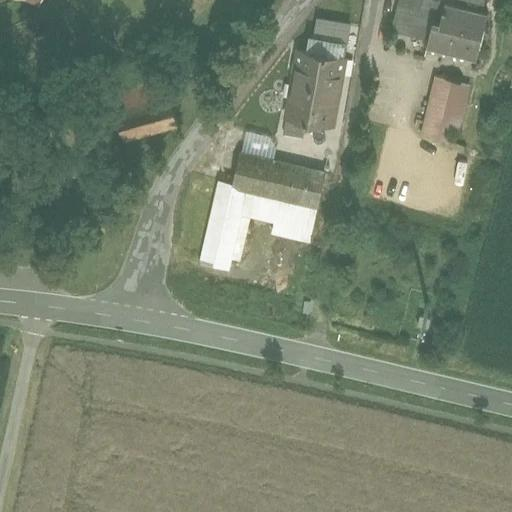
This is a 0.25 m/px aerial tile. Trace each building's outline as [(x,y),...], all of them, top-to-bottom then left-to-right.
[(494,8),(472,3),(473,0),(403,0),(397,28),(436,37),(435,45),(485,55),(494,8)] [(349,61),(297,52),(285,120),(337,130),(349,61)] [(471,86),(436,78),(422,138),(448,144),(451,130),(460,133),(471,86)] [(327,174),(242,155),(235,185),(220,182),(201,266),(231,273),(234,262),(241,264),(251,220),(274,225),(272,237),(311,245),(327,174)] [(55,235),(67,228),(62,218),(49,224),(55,235)]
